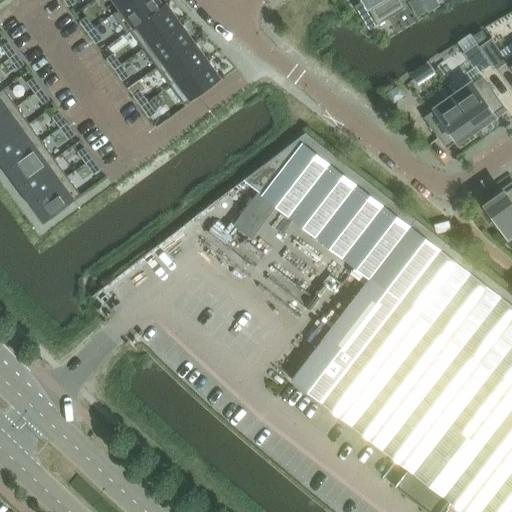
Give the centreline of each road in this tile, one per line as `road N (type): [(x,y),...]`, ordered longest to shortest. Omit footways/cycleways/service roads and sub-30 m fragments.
road 1 (residential): [(20,0),(135,153),(269,56)]
road 2 (residential): [(269,56),(448,194)]
road 3 (secondary): [(147,511),(0,373)]
